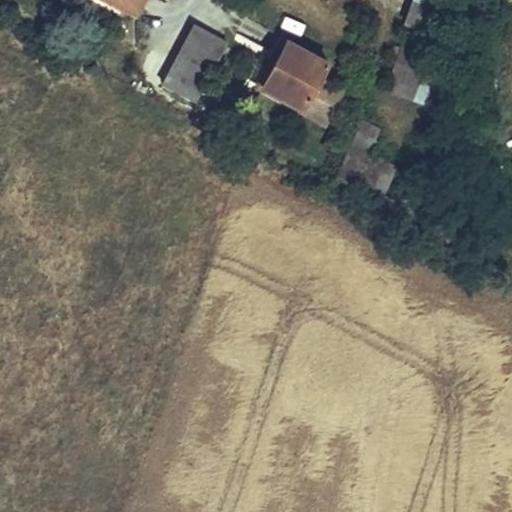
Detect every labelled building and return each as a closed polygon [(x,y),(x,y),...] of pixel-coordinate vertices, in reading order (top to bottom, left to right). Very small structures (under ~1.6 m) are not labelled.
[(203,0),(173,57),(189,66),(223,0),(203,0)] [(231,0),(223,0),(189,66),(208,75),(244,7),(231,0)] [(338,49),(295,24),(267,71),(311,96),(338,49)] [(439,97),(439,75),(387,74),(386,96),(439,97)] [(408,161),(357,130),(344,153),(398,183),(408,161)]
